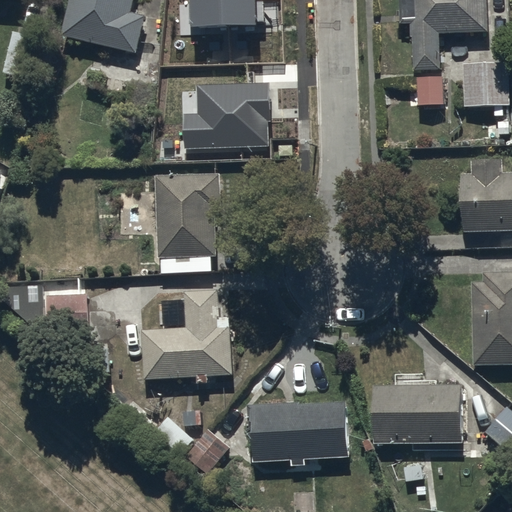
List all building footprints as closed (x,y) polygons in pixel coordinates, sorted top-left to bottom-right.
[(71,0),(62,41),(139,59),(147,21),(133,18),(137,0),(71,0)] [(250,0),(190,0),(193,81),(254,78),(250,0)] [(488,0),(399,0),(401,41),(414,41),(415,76),(443,75),(442,39),(490,37),(488,0)] [(39,41),(14,35),(3,76),(29,82),(39,41)] [(510,68),(465,68),(466,111),(510,111),(510,68)] [(446,82),(420,82),(420,111),(446,110),(446,82)] [(473,176),(465,176),(465,238),(511,237),(511,172),(505,172),(505,157),(473,157),(473,176)] [(223,178),(156,180),(159,262),(163,262),(163,278),(213,276),(213,261),(218,261),(217,215),(224,215),(223,178)] [(474,288),(475,370),(511,369),(511,277),(485,277),(485,288),(474,288)] [(187,302),(160,303),(161,328),(164,328),(164,333),(146,334),(147,384),(200,382),(200,389),(212,389),(212,381),(236,381),(234,322),(221,322),(220,294),(186,295),(187,302)] [(89,298),(47,300),(49,333),(90,331),(89,298)] [(396,391),(377,390),(376,447),(464,449),(465,390),(438,390),(438,383),(425,383),(425,377),(396,376),(396,391)] [(304,407),(246,409),(246,426),(250,425),(250,442),(254,442),(255,467),(294,465),(294,472),(306,471),(306,464),(351,462),(349,408),(304,410),(304,407)] [(511,412),(508,409),(486,434),(511,456),(511,412)] [(196,444),(168,419),(156,433),(184,458),(196,444)] [(231,451),(209,433),(188,457),(211,476),(231,451)]
